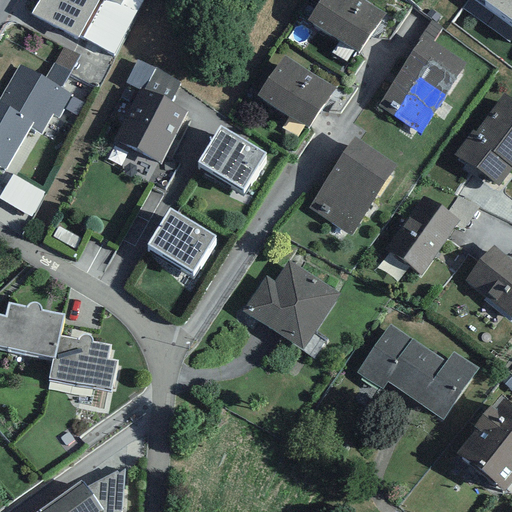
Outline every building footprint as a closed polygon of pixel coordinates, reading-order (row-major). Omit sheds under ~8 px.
[(41,0),(33,16),(112,56),(144,0),(41,0)] [(386,20),(356,0),(324,0),(308,24),(359,58),(386,20)] [(511,0),(487,0),(484,4),(511,26),(511,0)] [(465,68),(424,39),(378,108),(420,135),(465,68)] [(79,57),(64,49),(55,64),(71,73),(79,57)] [(335,96),(285,60),(258,99),(309,134),(335,96)] [(144,93),(156,72),(137,62),(126,85),(140,92),(141,91),(144,93)] [(62,89),(71,73),(55,64),(46,80),(62,89)] [(46,80),(21,66),(0,101),(0,170),(5,174),(31,129),(42,135),(52,117),(60,121),(74,96),(62,89),(46,80)] [(144,93),(170,106),(181,85),(157,70),(156,72),(144,93)] [(144,93),(141,91),(140,92),(114,143),(161,167),(188,115),(170,106),(144,93)] [(473,134),(454,159),(498,192),(511,174),(511,102),(504,97),(475,135),(473,134)] [(264,161),(221,133),(198,169),(243,197),(264,161)] [(398,169),(355,141),(308,210),(351,239),(398,169)] [(36,227),(49,202),(15,184),(2,209),(36,227)] [(460,225),(442,211),(425,232),(411,220),(387,251),(404,264),(420,276),(460,225)] [(215,242),(169,215),(148,252),(194,279),(215,242)] [(511,263),(493,248),(466,282),(511,320),(511,263)] [(340,299),(289,264),(274,285),(267,279),(243,313),(302,354),(340,299)] [(27,307),(8,303),(6,317),(0,314),(0,346),(54,358),(59,335),(63,316),(42,310),(41,308),(40,305),(39,303),(37,302),(33,302),(31,303),(28,306),(27,307)] [(446,366),(390,328),(356,376),(383,393),(387,386),(443,423),(478,372),(454,355),(446,366)] [(77,340),(59,335),(54,358),(49,379),(111,391),(118,361),(108,359),(110,346),(92,342),(92,340),(92,338),(90,336),(87,335),(85,335),(82,336),(80,337),(77,340)] [(504,496),(511,486),(511,410),(504,404),(495,415),(492,413),(476,433),(478,435),(458,459),(504,496)] [(117,474),(84,491),(98,511),(121,511),(124,472),(118,476),(117,474)] [(81,486),(45,511),(98,511),(84,491),(81,486)]
